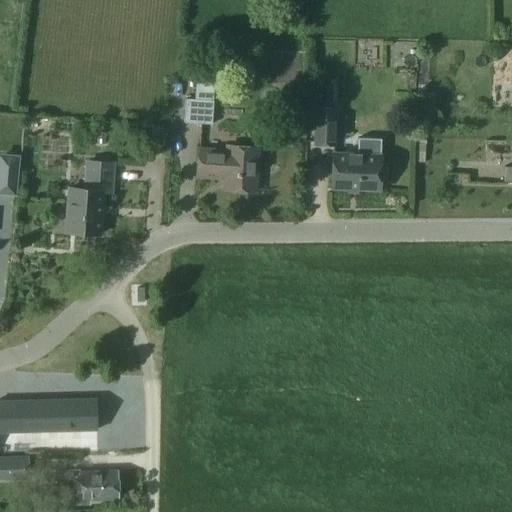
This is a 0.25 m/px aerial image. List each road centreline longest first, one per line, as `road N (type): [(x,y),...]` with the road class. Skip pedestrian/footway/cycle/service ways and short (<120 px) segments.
road 1 (unclassified): [(103,292),(150,246),(183,234),(511,232)]
road 2 (unclassified): [(149,511),(143,352),(103,292)]
road 3 (unclassified): [(0,366),(45,344),(103,292)]
